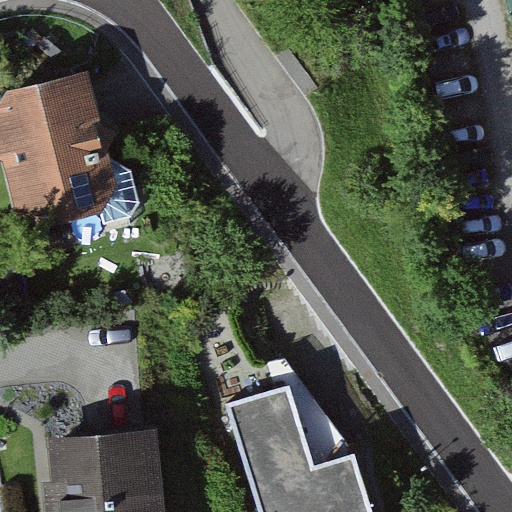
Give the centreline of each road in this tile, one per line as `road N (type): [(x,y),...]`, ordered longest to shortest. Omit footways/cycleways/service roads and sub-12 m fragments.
road 1 (residential): [(511,506),(273,193)]
road 2 (residential): [(273,193),(128,0)]
road 3 (residential): [(217,0),(294,123),(273,193)]
road 4 (residential): [(481,0),(511,128)]
